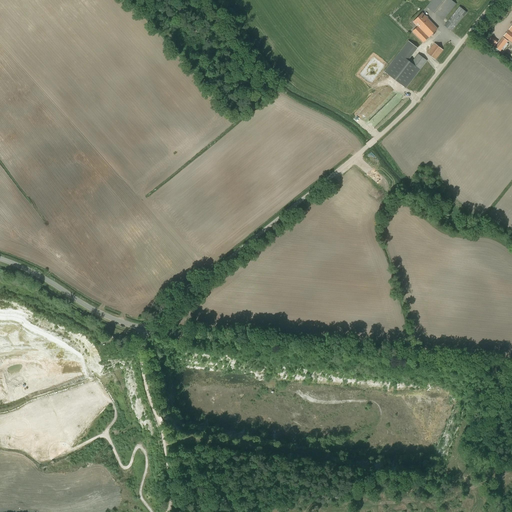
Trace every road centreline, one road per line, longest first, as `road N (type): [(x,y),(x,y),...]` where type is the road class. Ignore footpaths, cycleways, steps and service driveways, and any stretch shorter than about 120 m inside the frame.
road 1 (unclassified): [(145,329),(368,146),(493,0)]
road 2 (tertiary): [(511,366),(145,329)]
road 3 (tertiary): [(145,329),(0,258)]
